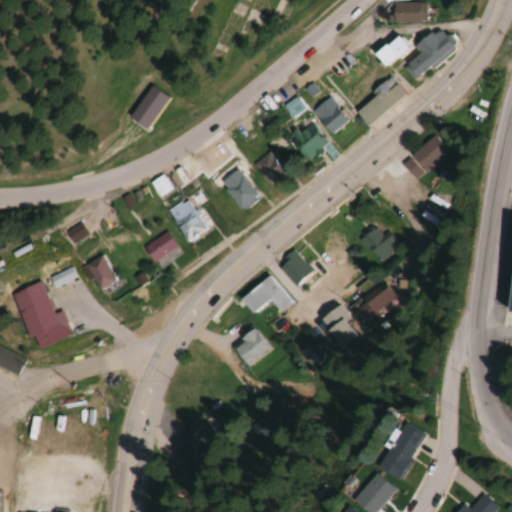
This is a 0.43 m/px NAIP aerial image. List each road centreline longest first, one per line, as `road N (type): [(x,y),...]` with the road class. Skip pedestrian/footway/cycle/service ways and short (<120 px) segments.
road 1 (primary): [(126,511),(149,392),(185,322),(342,192),(447,92),(485,44)]
road 2 (residential): [(356,0),(167,153),(102,181),(0,197)]
road 3 (tertiary): [(511,90),(474,306),(477,380),(511,440)]
road 4 (residential): [(412,511),(440,457),(451,364),(474,329)]
